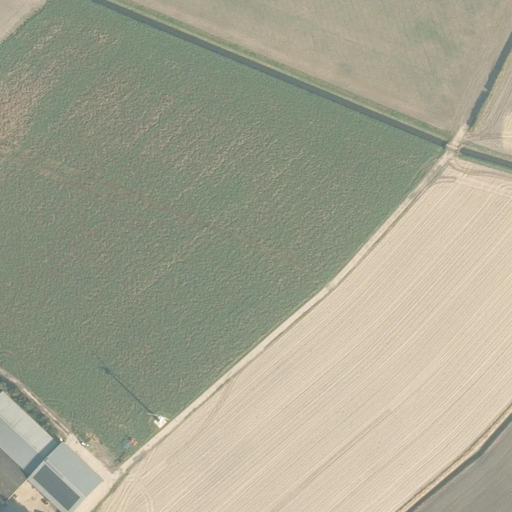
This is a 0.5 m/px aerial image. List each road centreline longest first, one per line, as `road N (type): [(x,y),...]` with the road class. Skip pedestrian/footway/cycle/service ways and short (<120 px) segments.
road 1 (track): [(81,511),(322,294),(447,157)]
road 2 (track): [(511,39),(447,157)]
